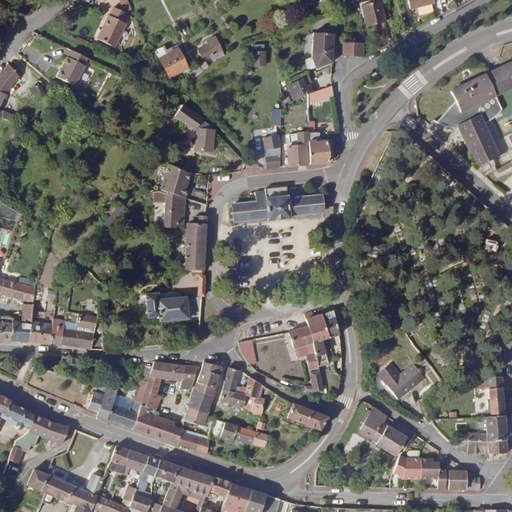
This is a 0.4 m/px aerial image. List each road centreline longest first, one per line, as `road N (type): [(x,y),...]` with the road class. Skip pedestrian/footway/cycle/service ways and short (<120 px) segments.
road 1 (secondary): [(0,384),(75,420),(266,480)]
road 2 (track): [(32,23),(183,98),(257,179)]
road 3 (residential): [(350,168),(233,185),(219,199),(213,297)]
road 4 (residential): [(0,348),(117,355),(213,349)]
road 5 (residential): [(511,487),(349,386)]
road 6 (residential): [(483,0),(339,84)]
road 7 (residential): [(391,105),(511,217)]
road 8 (secondary): [(391,105),(438,66),(511,30)]
road 9 (residential): [(213,349),(338,417)]
road 10 (residential): [(403,499),(296,494),(266,480)]
road 11 (residential): [(213,297),(244,316),(341,298)]
road 12 (secondary): [(341,298),(338,228),(350,168)]
